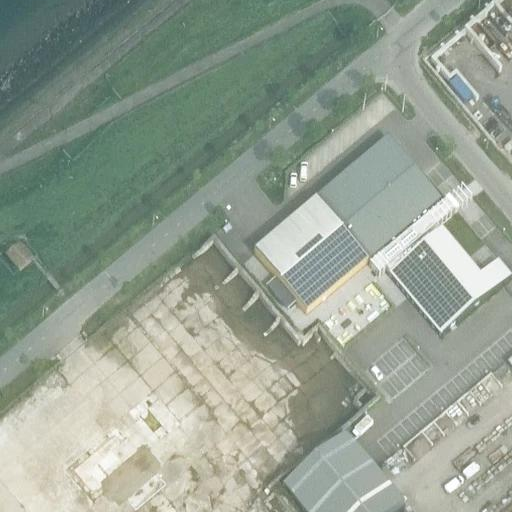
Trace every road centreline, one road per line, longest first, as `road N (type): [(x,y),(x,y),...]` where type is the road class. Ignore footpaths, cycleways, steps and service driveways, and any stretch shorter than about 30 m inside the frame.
road 1 (unclassified): [(374,53),(0,370)]
road 2 (unclassified): [(328,0),(0,168)]
road 3 (unclassified): [(0,152),(181,0)]
road 4 (unclassified): [(511,207),(374,53)]
